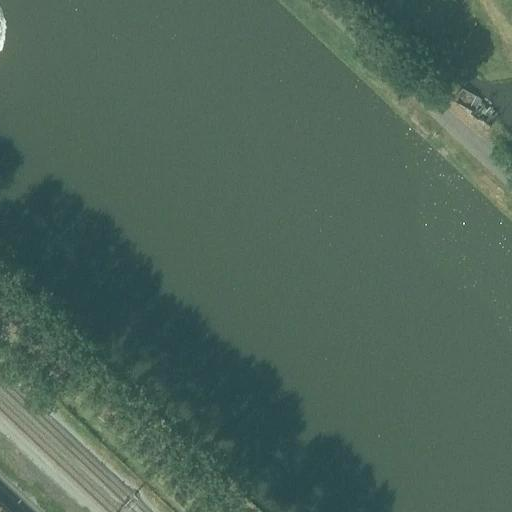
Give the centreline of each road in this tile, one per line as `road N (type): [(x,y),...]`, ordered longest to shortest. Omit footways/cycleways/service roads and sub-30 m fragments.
road 1 (unclassified): [(209,511),(0,314)]
road 2 (unclassified): [(511,180),(321,0)]
